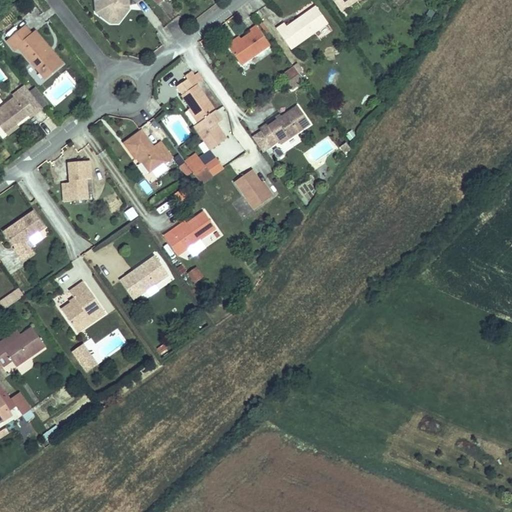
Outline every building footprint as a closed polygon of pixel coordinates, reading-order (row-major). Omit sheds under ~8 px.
[(95,0),(96,12),(104,12),(109,16),(109,23),(117,23),(124,14),(124,9),(121,9),(121,6),(129,6),(128,0),(95,0)] [(332,0),(340,11),(356,0),(332,0)] [(291,49),(327,23),(316,7),(287,27),(284,24),(277,30),(291,49)] [(104,12),(96,12),(109,23),(109,16),(104,12)] [(266,34),(269,32),(263,23),(260,26),(266,34)] [(45,79),(59,66),(44,48),(47,45),(35,32),(32,35),(25,26),(7,41),(15,50),(18,47),(45,79)] [(251,32),(240,40),(229,48),(241,65),(270,45),(256,26),(250,30),(251,32)] [(229,48),(240,40),(239,38),(227,46),(229,48)] [(44,48),(59,66),(62,64),(47,45),(44,48)] [(298,64),(294,67),(298,74),(302,71),(298,64)] [(282,75),(287,82),(298,74),(294,67),(282,75)] [(194,126),(210,150),(226,139),(216,125),(221,121),(214,112),(215,111),(196,85),(199,83),(191,71),(184,76),(187,79),(177,86),(182,95),(181,95),(191,108),(200,122),(198,123),(194,126)] [(199,83),(204,80),(198,72),(194,76),(199,83)] [(292,89),(303,81),(298,74),(287,82),(292,89)] [(16,125),(28,115),(40,106),(29,92),(24,85),(18,90),(20,93),(14,98),(0,108),(0,127),(4,133),(6,132),(16,125)] [(35,88),(29,92),(40,106),(42,108),(47,104),(35,88)] [(30,118),(42,108),(40,106),(28,115),(30,118)] [(280,144),(310,124),(297,106),(268,126),(267,124),(259,129),(261,131),(271,146),(272,147),(279,142),(280,144)] [(200,122),(191,108),(189,109),(198,123),(200,122)] [(18,127),(16,125),(6,132),(8,135),(18,127)] [(135,159),(136,159),(138,157),(141,161),(149,172),(156,167),(163,162),(164,164),(172,158),(161,142),(153,147),(141,131),(124,144),(135,159)] [(271,146),(261,131),(252,137),(262,152),(271,146)] [(344,153),(350,149),(346,142),(340,147),(344,153)] [(273,150),(278,158),(284,154),(281,150),(278,149),(277,148),(273,150)] [(206,164),(215,157),(209,150),(200,157),(206,164)] [(195,154),(185,161),(188,166),(198,159),(195,154)] [(216,158),(204,167),(205,169),(211,177),(223,168),(216,158)] [(204,167),(198,159),(188,166),(195,176),(205,169),(204,167)] [(91,179),(89,161),(68,162),(70,183),(62,183),(63,202),(72,201),(72,197),(87,196),(86,179),(91,179)] [(201,184),(211,177),(205,169),(195,176),(201,184)] [(271,197),(260,182),(252,170),(234,182),(254,209),(271,197)] [(147,180),(140,183),(145,195),(152,192),(147,180)] [(260,182),(271,197),(274,195),(263,180),(260,182)] [(178,202),(186,197),(182,189),(173,194),(178,202)] [(15,225),(14,224),(3,232),(14,248),(13,249),(22,262),(34,254),(30,248),(33,246),(29,239),(45,228),(33,211),(17,222),(18,223),(15,225)] [(204,212),(188,223),(180,228),(179,227),(164,237),(172,249),(181,243),(185,250),(215,228),(204,212)] [(181,243),(172,249),(177,255),(185,250),(181,243)] [(133,271),(126,276),(140,295),(168,275),(155,256),(144,264),(145,266),(135,274),(133,271)] [(144,264),(133,271),(135,274),(145,266),(144,264)] [(195,268),(188,273),(195,283),(202,278),(195,268)] [(140,295),(126,276),(120,281),(133,299),(140,295)] [(90,324),(105,313),(83,282),(69,292),(74,298),(75,300),(70,303),(61,310),(75,329),(88,320),(90,324)] [(0,303),(5,309),(24,296),(19,289),(0,303)] [(88,320),(75,329),(77,333),(90,324),(88,320)] [(32,328),(21,336),(3,348),(0,343),(0,362),(2,366),(3,367),(12,361),(16,366),(45,346),(32,328)] [(0,343),(3,348),(21,336),(17,331),(0,342),(0,343)] [(87,372),(90,370),(84,361),(91,356),(82,344),(72,351),(87,372)] [(97,365),(91,356),(84,361),(90,370),(97,365)] [(10,399),(22,415),(30,410),(30,409),(19,393),(10,399)] [(0,421),(11,415),(0,398),(0,397),(0,421)] [(30,410),(22,415),(26,421),(34,415),(30,410)] [(0,438),(9,433),(6,428),(0,431),(0,438)]
